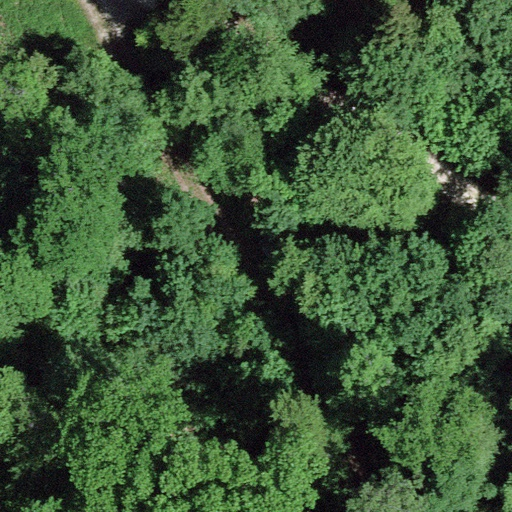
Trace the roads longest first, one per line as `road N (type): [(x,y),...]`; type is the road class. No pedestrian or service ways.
road 1 (track): [(114,0),(412,511)]
road 2 (track): [(162,0),(511,220)]
